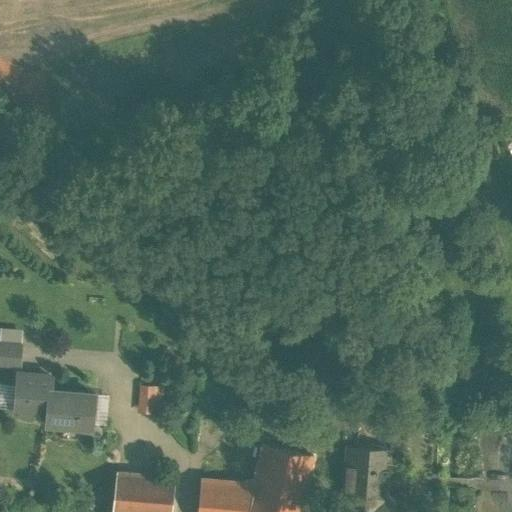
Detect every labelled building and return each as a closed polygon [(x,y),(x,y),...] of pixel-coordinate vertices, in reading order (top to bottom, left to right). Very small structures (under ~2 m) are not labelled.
[(22,345),(0,342),(0,362),(21,364),(22,345)] [(53,375),(19,372),(16,411),(48,414),(50,388),(52,389),(53,375)] [(163,387),(143,386),(141,409),(161,411),(163,387)] [(52,389),(50,388),(48,414),(47,423),(93,427),(96,392),(52,389)] [(361,409),(339,407),(337,428),(359,429),(361,409)] [(265,442),(255,482),(202,478),(198,511),(300,511),(314,454),(265,442)] [(391,448),(348,444),(344,494),(349,494),(347,511),(406,511),(408,500),(407,499),(407,498),(387,496),(391,448)] [(172,511),(176,476),(118,471),(113,511),(172,511)]
